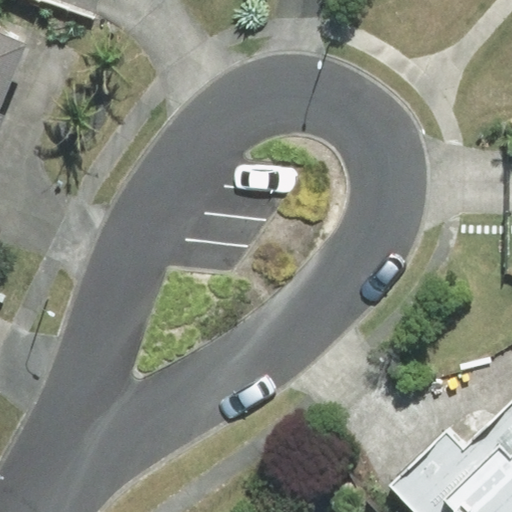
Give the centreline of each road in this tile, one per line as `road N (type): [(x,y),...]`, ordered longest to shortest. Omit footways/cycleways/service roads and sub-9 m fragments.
road 1 (residential): [(73,430),(155,200),(234,110),(272,91),(325,89),(368,109),(390,142)]
road 2 (residential): [(390,142),(390,184),(379,217),(338,293),(303,326),(236,370),(73,430)]
